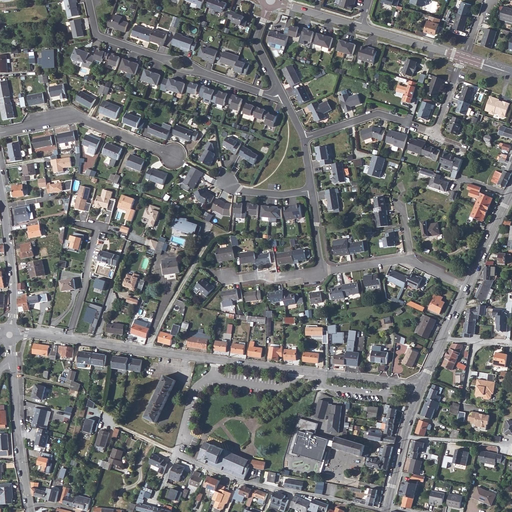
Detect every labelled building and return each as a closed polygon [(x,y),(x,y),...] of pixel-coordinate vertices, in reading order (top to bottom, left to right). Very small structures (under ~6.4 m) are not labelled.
[(77,7),(76,2),(77,2),(76,0),(64,0),(68,18),(79,15),(78,10),(77,11),(77,7)] [(184,0),(198,5),(197,7),(201,9),(204,0),(184,0)] [(227,4),(222,2),(222,3),(219,2),(220,1),(216,0),(209,0),(207,7),(212,9),(211,9),(221,13),(223,12),(224,9),(225,9),(227,4)] [(463,2),(459,14),(469,17),(473,5),(463,2)] [(501,21),(511,23),(511,10),(504,8),(501,21)] [(241,15),(231,11),(228,19),(233,20),(232,23),(245,27),(247,21),(243,20),(244,17),(241,16),(241,15)] [(114,18),(111,17),(108,26),(112,27),(115,28),(116,28),(116,27),(118,28),(117,29),(125,32),(129,22),(121,20),(123,17),(116,14),(114,18)] [(469,17),(459,14),(454,28),(464,32),(469,17)] [(426,15),(425,17),(430,18),(428,23),(427,26),(425,31),(436,35),(441,19),(426,15)] [(175,16),(172,26),(179,28),(181,18),(175,16)] [(81,19),(70,21),(74,38),(84,36),(82,30),(81,23),(82,23),(81,19)] [(150,41),(153,31),(136,25),(132,36),(149,42),(150,41)] [(298,34),(301,35),(303,28),(299,27),(299,28),(296,27),(292,26),(289,35),(289,36),(297,38),(298,34)] [(307,29),(303,28),(301,35),(305,36),(304,40),(312,42),(314,32),(310,31),(307,30),(307,29)] [(168,34),(154,29),(153,31),(150,41),(160,44),(159,45),(163,46),(168,34)] [(487,29),(481,46),(492,49),(497,32),(487,29)] [(289,36),(289,35),(285,33),(284,35),(280,34),(280,35),(277,34),(277,33),(271,31),(268,42),(286,47),(289,36)] [(182,35),(176,33),(172,45),(181,48),(183,48),(184,50),(188,52),(190,51),(190,49),(194,50),(196,43),(193,42),(193,40),(182,36),(182,35)] [(315,44),(322,47),(326,35),(322,34),(322,35),(321,35),(318,34),(315,44)] [(330,36),(326,35),(322,47),(330,49),(333,39),(331,38),(329,37),(330,36)] [(337,51),(345,53),(348,42),(345,41),(344,42),(343,42),(340,41),(337,51)] [(352,43),(348,42),(345,53),(353,56),(356,45),(353,45),(352,44),(352,43)] [(206,49),(201,47),(198,56),(203,58),(205,59),(205,60),(209,61),(209,62),(213,64),(217,51),(206,47),(206,49)] [(366,62),(370,48),(366,47),(366,48),(364,48),(362,47),(358,59),(366,62)] [(84,51),(81,50),(76,48),(74,54),(72,55),(71,57),(73,60),(76,61),(78,60),(84,63),(83,66),(91,69),(94,59),(95,56),(89,54),(89,53),(84,51)] [(373,49),(370,48),(366,62),(373,64),(377,52),(374,51),(373,51),(373,49)] [(107,59),(109,52),(105,51),(105,52),(102,51),(98,49),(95,56),(94,59),(102,62),(103,58),(107,59)] [(44,59),(39,59),(40,66),(44,65),(56,64),(55,50),(43,51),(44,59)] [(224,51),(220,62),(236,68),(238,60),(240,56),(224,51)] [(109,52),(107,59),(110,60),(109,64),(117,67),(120,57),(116,56),(113,55),(113,54),(109,52)] [(0,56),(0,73),(8,73),(8,63),(11,63),(10,59),(7,60),(7,56),(0,56)] [(128,72),(132,60),(128,59),(127,60),(126,60),(123,59),(120,69),(128,72)] [(408,59),(403,74),(413,77),(414,73),(415,71),(416,71),(417,67),(416,67),(418,63),(408,59)] [(132,60),(128,72),(135,74),(139,64),(136,63),(135,63),(135,61),(132,60)] [(236,68),(234,71),(246,75),(249,64),(238,60),(236,68)] [(289,83),(291,87),(301,82),(292,65),(282,70),(287,78),(288,78),(290,83),(289,83)] [(149,82),(153,71),(150,70),(149,71),(148,70),(145,70),(142,80),(149,82)] [(153,71),(149,82),(157,85),(160,75),(158,74),(156,73),(157,72),(153,71)] [(444,80),(435,77),(428,95),(438,99),(444,80)] [(166,88),(174,91),(178,79),(174,78),(174,80),(173,79),(170,78),(169,80),(166,79),(162,90),(166,91),(166,88)] [(178,79),(174,91),(182,94),(185,83),(183,83),(181,82),(182,81),(178,79)] [(1,102),(11,100),(10,97),(11,97),(8,81),(0,82),(0,99),(1,102)] [(417,83),(410,81),(408,88),(406,94),(405,96),(404,96),(403,101),(411,104),(417,83)] [(201,92),(204,85),(199,84),(199,85),(196,84),(192,82),(188,92),(196,95),(197,91),(201,92)] [(64,84),(49,87),(52,98),(61,96),(61,100),(67,99),(64,84)] [(204,85),(201,92),(205,94),(204,97),(212,100),(215,90),(211,89),(208,88),(208,87),(204,85)] [(399,85),(398,92),(406,94),(408,88),(399,85)] [(293,91),(295,95),(296,95),(301,105),(311,100),(304,86),(293,91)] [(461,96),(459,100),(470,104),(475,89),(465,86),(462,96),(461,96)] [(82,91),(77,100),(91,108),(96,99),(82,91)] [(229,103),(232,94),(228,93),(228,94),(225,93),(221,91),(217,103),(224,106),(225,102),(229,103)] [(43,93),(28,96),(30,106),(45,103),(43,93)] [(232,94),(229,103),(233,104),(231,108),(239,111),(243,99),(239,97),(235,96),(236,95),(232,94)] [(348,94),(345,95),(340,97),(344,109),(346,113),(352,110),(351,107),(354,106),(361,104),(357,94),(349,97),(348,94)] [(506,117),(510,105),(504,102),(503,102),(502,103),(500,102),(500,101),(499,101),(500,99),(491,96),(488,105),(489,105),(488,109),(491,110),(490,112),(495,113),(495,112),(500,114),(501,117),(503,118),(506,117)] [(11,100),(1,102),(1,105),(1,106),(3,120),(14,118),(12,104),(11,104),(11,100)] [(105,100),(100,113),(116,119),(121,107),(105,100)] [(470,104),(459,100),(458,104),(460,105),(457,112),(467,116),(471,104),(470,104)] [(318,101),(308,106),(310,111),(312,110),(314,114),(315,116),(314,118),(316,121),(318,122),(326,118),(324,114),(332,110),(327,101),(320,105),(318,101)] [(425,102),(419,118),(428,121),(433,109),(434,110),(435,106),(425,102)] [(255,115),(257,108),(254,107),(254,106),(247,103),(243,113),(251,115),(251,114),(255,115)] [(267,119),(269,114),(270,112),(265,111),(265,110),(258,107),(257,108),(255,115),(254,117),(262,119),(263,118),(267,119)] [(127,113),(123,122),(138,128),(143,115),(138,113),(136,117),(127,113)] [(269,114),(267,119),(265,124),(273,127),(277,115),(273,114),(273,115),(269,114)] [(464,121),(454,117),(453,121),(452,121),(448,132),(458,136),(464,121)] [(148,132),(166,139),(171,127),(163,123),(161,127),(152,123),(148,132)] [(176,125),(172,134),(189,141),(190,139),(194,141),(198,132),(194,130),(193,132),(176,125)] [(511,129),(501,126),(499,135),(511,138),(511,129)] [(374,127),(361,132),(365,142),(374,138),(379,139),(382,129),(378,128),(378,129),(374,127)] [(404,149),(408,136),(403,134),(403,135),(398,134),(399,133),(390,131),(386,143),(395,145),(394,146),(394,147),(393,149),(393,151),(397,152),(398,151),(399,148),(404,149)] [(74,132),(58,135),(60,144),(61,147),(66,146),(65,143),(75,141),(74,132)] [(87,135),(83,144),(90,147),(88,152),(94,155),(100,140),(87,135)] [(51,136),(34,140),(35,149),(52,146),(51,136)] [(235,154),(241,144),(228,137),(223,146),(229,149),(229,150),(232,151),(232,152),(235,154)] [(409,150),(422,154),(426,145),(427,142),(419,140),(418,141),(413,139),(409,150)] [(200,161),(210,167),(212,163),(211,162),(214,159),(215,156),(215,154),(213,153),(214,151),(213,144),(209,141),(205,148),(207,149),(200,161)] [(8,145),(12,163),(22,161),(22,157),(24,156),(25,155),(25,152),(23,151),(21,152),(19,142),(8,145)] [(106,143),(102,154),(112,157),(109,165),(114,166),(116,159),(117,159),(122,149),(106,143)] [(426,145),(422,154),(433,158),(433,160),(437,161),(441,151),(437,149),(426,145)] [(320,161),(321,166),(332,164),(331,159),(329,159),(327,146),(316,148),(317,152),(318,153),(319,156),(318,157),(319,161),(320,161)] [(252,151),(244,147),(240,155),(244,157),(243,158),(247,160),(250,161),(250,163),(254,165),(257,160),(256,159),(258,155),(252,152),(252,151)] [(445,152),(441,163),(452,167),(452,168),(454,169),(451,178),(456,179),(463,160),(448,155),(449,153),(445,152)] [(130,154),(126,165),(139,171),(144,159),(130,154)] [(386,159),(374,155),(368,174),(380,178),(386,159)] [(499,159),(497,158),(497,159),(499,160),(498,161),(505,164),(507,158),(500,156),(500,157),(499,159)] [(70,157),(51,160),(52,164),(53,164),(54,173),(64,171),(64,168),(72,167),(70,157)] [(361,158),(354,159),(355,167),(362,166),(361,158)] [(342,163),(332,164),(333,170),(334,170),(335,173),(333,173),(334,177),(333,177),(332,179),(333,182),(334,183),(335,183),(335,184),(345,182),(342,163)] [(35,169),(34,164),(23,166),(25,177),(22,177),(23,182),(37,180),(35,169)] [(202,177),(204,173),(192,167),(181,187),(189,192),(190,187),(194,189),(197,184),(198,183),(201,177),(202,177)] [(148,171),(145,178),(162,185),(166,175),(153,169),(153,170),(147,168),(146,171),(148,171)] [(434,173),(422,169),(420,174),(432,178),(430,186),(446,192),(449,183),(440,180),(441,176),(436,174),(434,174),(434,173)] [(511,174),(506,171),(505,171),(503,174),(496,171),(492,181),(506,188),(511,174)] [(46,178),(39,179),(40,189),(48,188),(47,186),(46,178)] [(65,183),(47,186),(48,188),(48,194),(63,191),(71,190),(73,180),(66,181),(65,183)] [(478,185),(471,183),(469,190),(472,191),(470,196),(479,199),(477,205),(489,210),(491,205),(489,205),(492,198),(480,193),(482,186),(478,185)] [(15,197),(25,196),(24,192),(23,185),(13,186),(15,197)] [(82,210),(89,212),(91,204),(87,203),(90,188),(81,186),(75,207),(76,209),(79,210),(81,209),(82,209),(82,210)] [(207,192),(205,188),(194,193),(198,200),(205,204),(206,201),(211,203),(214,196),(210,194),(210,195),(208,194),(207,192)] [(107,210),(113,212),(116,201),(111,199),(111,198),(113,192),(104,189),(102,197),(98,196),(95,205),(96,208),(101,209),(102,207),(102,206),(108,207),(108,209),(107,210)] [(340,208),(337,193),(339,193),(338,189),(326,191),(326,195),(325,195),(326,199),(328,199),(329,206),(328,206),(329,211),(334,210),(335,209),(340,208)] [(122,195),(118,208),(128,212),(126,220),(132,222),(136,211),(132,210),(135,200),(122,195)] [(218,199),(212,209),(223,215),(230,216),(231,204),(223,203),(221,202),(222,201),(218,199)] [(379,210),(379,214),(388,213),(387,208),(386,208),(385,199),(376,200),(377,210),(379,210)] [(247,211),(248,204),(243,203),(243,204),(240,204),(236,203),(235,213),(243,214),(243,210),(247,211)] [(26,205),(16,206),(16,209),(18,222),(30,220),(28,213),(28,212),(27,213),(27,211),(31,210),(30,204),(26,205)] [(248,204),(247,211),(251,211),(250,215),(258,216),(259,206),(255,205),(251,205),(252,204),(248,204)] [(270,218),(271,206),(267,205),(267,207),(266,207),(263,206),(262,217),(270,218)] [(294,219),(292,205),(289,206),(289,207),(287,207),(285,208),(287,220),(294,219)] [(292,205),(294,219),(302,218),(300,205),(297,206),(296,206),(296,205),(292,205)] [(489,210),(477,205),(470,219),(473,220),(474,217),(481,221),(484,214),(486,215),(489,210)] [(157,223),(161,210),(151,206),(149,211),(146,211),(143,218),(150,220),(148,226),(153,228),(156,222),(157,223)] [(271,206),(270,218),(282,219),(283,208),(276,208),(275,207),(275,206),(271,206)] [(379,214),(376,214),(378,229),(389,227),(387,217),(389,217),(388,213),(379,214)] [(181,219),(175,218),(172,226),(185,230),(185,234),(191,234),(191,233),(199,235),(201,227),(187,222),(188,219),(181,218),(181,219)] [(41,220),(28,223),(30,232),(29,233),(30,237),(42,235),(39,223),(42,223),(41,220)] [(432,236),(432,234),(440,233),(439,223),(423,226),(424,237),(432,236)] [(387,239),(383,239),(384,249),(396,248),(394,238),(396,238),(395,234),(386,235),(387,239)] [(161,236),(155,253),(161,254),(166,238),(161,236)] [(335,256),(346,255),(346,256),(350,255),(348,244),(348,240),(348,239),(334,241),(333,242),(335,256)] [(148,249),(155,251),(158,243),(151,240),(148,249)] [(23,253),(21,254),(22,258),(34,256),(32,247),(36,246),(35,241),(21,244),(23,253)] [(352,244),(348,244),(350,255),(354,255),(354,254),(364,252),(363,242),(352,244)] [(220,261),(224,260),(224,259),(231,258),(232,259),(237,259),(235,246),(219,249),(220,261)] [(306,249),(294,251),(296,263),(300,262),(300,260),(308,259),(308,258),(311,257),(312,256),(311,250),(307,251),(306,249)] [(102,250),(98,263),(112,268),(115,269),(117,265),(121,256),(102,250)] [(257,258),(256,251),(242,253),(243,263),(254,261),(254,263),(258,263),(257,258)] [(296,263),(294,251),(280,253),(281,264),(292,262),(292,264),(296,263)] [(261,257),(257,258),(258,263),(258,265),(262,264),(273,262),(272,252),(261,254),(261,257)] [(511,254),(510,254),(500,253),(499,264),(506,265),(506,258),(511,258),(511,254)] [(169,259),(163,260),(165,275),(180,272),(178,261),(170,262),(169,259)] [(43,260),(29,263),(32,278),(46,275),(43,260)] [(389,280),(405,288),(407,283),(411,277),(407,274),(406,276),(395,269),(389,280)] [(131,288),(130,289),(130,291),(134,292),(139,276),(134,274),(133,277),(127,275),(123,287),(127,289),(129,288),(131,288)] [(411,277),(407,283),(419,289),(424,279),(420,277),(419,278),(412,274),(411,277)] [(381,285),(380,279),(379,279),(378,275),(373,275),(373,276),(369,277),(369,275),(365,276),(366,287),(381,285)] [(205,277),(197,285),(194,288),(199,292),(201,289),(208,295),(216,286),(213,283),(212,284),(205,277)] [(75,288),(73,278),(60,281),(62,291),(75,288)] [(143,290),(146,280),(139,279),(137,289),(143,290)] [(480,299),(478,303),(486,300),(491,289),(489,288),(493,280),(491,280),(485,280),(483,285),(481,284),(475,297),(480,299)] [(353,283),(343,285),(344,295),(353,294),(359,293),(358,284),(353,285),(353,283)] [(344,295),(343,285),(339,286),(339,287),(331,288),(332,299),(345,298),(344,295)] [(240,299),(238,288),(224,291),(225,301),(224,301),(225,306),(235,305),(234,300),(240,299)] [(285,294),(284,289),(279,290),(279,291),(270,292),(271,300),(273,299),(273,302),(286,300),(285,294)] [(262,290),(247,292),(248,301),(263,299),(262,290)] [(318,293),(312,293),(313,303),(323,302),(322,291),(318,292),(318,293)] [(28,297),(30,304),(48,301),(47,293),(28,297)] [(289,293),(285,294),(286,300),(286,305),(298,303),(296,293),(289,294),(289,293)] [(24,298),(18,299),(19,303),(19,306),(24,305),(25,310),(31,309),(30,304),(28,297),(28,294),(23,295),(24,298)] [(434,298),(429,309),(440,314),(445,302),(441,300),(443,297),(435,294),(433,297),(434,298)] [(128,298),(126,303),(137,307),(138,302),(128,298)] [(177,299),(174,304),(181,306),(179,311),(184,313),(187,304),(187,303),(177,299)] [(411,301),(406,304),(423,311),(425,308),(411,301)] [(93,324),(92,327),(96,328),(103,307),(91,304),(90,308),(89,308),(84,322),(93,324)] [(465,322),(466,323),(473,323),(475,319),(479,319),(479,315),(485,316),(486,308),(486,306),(477,305),(477,309),(468,308),(466,322),(465,322)] [(486,308),(485,316),(488,318),(493,318),(493,316),(493,309),(486,308)] [(493,309),(493,316),(496,316),(496,325),(496,326),(496,330),(498,332),(503,333),(503,332),(506,332),(507,317),(501,316),(501,310),(493,309)] [(425,319),(422,318),(415,333),(427,338),(431,329),(432,330),(437,321),(427,316),(425,319)] [(132,333),(147,338),(150,328),(147,327),(148,323),(136,319),(132,333)] [(466,323),(465,322),(463,336),(470,337),(470,334),(475,334),(476,324),(473,323),(466,323)] [(108,324),(107,332),(123,334),(125,324),(113,323),(113,325),(108,324)] [(336,324),(328,325),(328,333),(332,333),(336,333),(336,332),(336,324)] [(318,326),(307,326),(307,337),(313,337),(313,339),(323,339),(324,344),(328,344),(328,331),(324,331),(324,328),(318,328),(318,326)] [(356,331),(349,330),(347,351),(353,352),(356,331)] [(161,331),(159,341),(171,345),(174,335),(161,331)] [(191,331),(191,336),(209,339),(208,345),(211,345),(212,335),(191,331)] [(336,333),(332,333),(332,344),(343,344),(343,332),(336,332),(336,333)] [(209,339),(191,336),(189,346),(207,349),(208,345),(209,339)] [(216,340),(214,350),(227,352),(228,342),(216,340)] [(251,341),(249,355),(262,357),(263,348),(254,346),(255,341),(251,341)] [(233,343),(232,352),(244,354),(246,343),(240,342),(239,344),(233,343)] [(33,354),(49,356),(50,348),(50,346),(34,344),(33,354)] [(279,356),(283,356),(283,345),(281,345),(280,345),(272,344),(272,347),(270,347),(269,358),(279,359),(279,356)] [(462,345),(452,344),(442,366),(452,370),(463,347),(462,345)] [(63,356),(69,357),(73,357),(74,348),(60,346),(59,352),(61,354),(62,354),(62,356),(63,356)] [(372,346),(371,362),(387,363),(388,352),(381,351),(381,348),(372,346)] [(286,349),(286,359),(297,360),(297,350),(286,349)] [(409,349),(402,363),(411,367),(418,353),(409,349)] [(305,351),(304,361),(318,362),(319,353),(305,351)] [(346,356),(345,365),(357,366),(359,353),(353,352),(347,351),(346,356)] [(78,363),(91,365),(93,354),(79,352),(78,363)] [(497,353),(495,363),(506,365),(508,355),(497,353)] [(93,354),(91,365),(105,367),(106,356),(93,354)] [(335,363),(345,365),(346,356),(336,355),(335,363)] [(114,369),(127,371),(129,359),(115,357),(114,369)] [(129,359),(127,371),(141,373),(142,361),(129,359)] [(70,373),(68,378),(72,380),(75,381),(77,372),(70,370),(70,373)] [(488,381),(478,379),(477,386),(478,386),(480,386),(478,389),(477,389),(477,394),(475,394),(477,398),(480,396),(484,397),(484,399),(489,400),(491,398),(492,394),(494,394),(497,375),(489,374),(488,381)] [(153,402),(146,417),(157,422),(176,381),(166,375),(164,380),(153,402)] [(72,380),(70,390),(79,392),(81,384),(75,381),(72,380)] [(37,385),(34,398),(43,401),(46,388),(37,385)] [(433,385),(428,399),(439,403),(441,397),(437,395),(438,393),(441,394),(443,388),(440,388),(440,387),(433,385)] [(328,405),(329,402),(320,399),(315,417),(326,420),(327,415),(330,416),(328,432),(339,433),(342,406),(333,405),(333,406),(328,405)] [(439,403),(428,399),(422,415),(432,419),(436,409),(438,410),(441,403),(439,403)] [(95,406),(88,403),(86,410),(93,412),(95,406)] [(390,405),(387,404),(385,409),(389,410),(389,414),(388,418),(395,419),(397,409),(390,405)] [(68,405),(65,416),(71,418),(74,407),(68,405)] [(38,413),(34,427),(41,429),(48,431),(49,427),(46,426),(49,412),(37,409),(36,413),(38,413)] [(466,412),(459,411),(458,415),(457,420),(464,422),(466,412)] [(471,423),(476,424),(477,426),(478,426),(479,427),(481,427),(480,429),(486,431),(487,424),(488,424),(490,416),(483,415),(483,416),(481,416),(481,415),(481,414),(473,412),(472,416),(469,416),(469,421),(472,421),(471,423)] [(416,433),(425,436),(429,423),(420,420),(416,433)] [(95,424),(87,421),(83,436),(91,439),(92,434),(96,435),(98,427),(94,426),(95,424)] [(383,423),(381,423),(380,425),(383,425),(382,428),(386,429),(385,433),(393,435),(394,425),(383,423)] [(48,431),(41,429),(40,432),(38,432),(37,436),(39,437),(36,445),(47,447),(50,435),(49,435),(50,431),(48,431)] [(453,429),(451,438),(458,438),(458,437),(460,431),(453,429)] [(101,430),(97,444),(106,447),(110,433),(101,430)] [(371,432),(370,439),(374,440),(382,442),(384,435),(382,435),(382,433),(381,430),(377,430),(376,434),(371,432)] [(324,464),(333,440),(309,432),(308,435),(301,433),(294,454),(324,464)] [(8,434),(0,435),(0,451),(0,452),(1,457),(9,456),(9,451),(10,451),(8,434)] [(384,435),(382,442),(395,444),(396,437),(384,435)] [(335,445),(334,448),(367,458),(367,456),(369,456),(370,453),(364,452),(366,446),(366,445),(343,439),(337,437),(335,445)] [(414,440),(410,458),(412,459),(417,460),(420,447),(424,448),(425,443),(414,440)] [(244,479),(245,479),(251,467),(265,469),(266,462),(250,459),(249,460),(248,460),(244,458),(225,450),(225,449),(215,445),(214,445),(206,442),(199,457),(198,460),(208,464),(244,479)] [(381,448),(379,455),(386,457),(391,458),(394,447),(386,445),(385,449),(381,448)] [(105,461),(103,468),(110,470),(112,464),(124,467),(125,463),(123,462),(126,452),(115,449),(110,463),(105,461)] [(469,451),(457,449),(457,453),(455,452),(454,457),(445,455),(443,467),(448,468),(449,462),(466,465),(469,451)] [(488,453),(488,452),(486,451),(486,452),(481,451),(480,460),(484,461),(485,463),(495,465),(496,462),(501,463),(503,455),(497,454),(491,452),(490,454),(488,453)] [(53,455),(42,453),(39,465),(42,466),(41,472),(49,474),(52,464),(48,463),(49,460),(52,460),(53,455)] [(157,455),(153,453),(149,463),(155,466),(154,468),(155,469),(159,471),(158,472),(164,474),(167,464),(163,462),(164,460),(158,457),(156,456),(157,455)] [(379,455),(379,458),(378,460),(384,461),(382,469),(385,470),(388,471),(391,458),(386,457),(379,455)] [(368,457),(366,465),(382,469),(384,461),(378,460),(379,458),(377,458),(376,459),(368,457)] [(412,459),(409,473),(412,474),(419,475),(422,461),(417,460),(412,459)] [(176,463),(170,478),(179,482),(185,467),(176,463)] [(196,471),(190,484),(200,488),(204,479),(200,477),(201,473),(196,471)] [(270,471),(268,481),(274,482),(277,473),(270,471)] [(405,496),(403,507),(412,509),(418,481),(424,482),(425,477),(419,475),(412,474),(410,483),(404,481),(401,495),(405,496)] [(210,476),(206,487),(212,489),(212,491),(216,493),(219,484),(220,480),(210,476)] [(304,481),(286,478),(285,487),(302,490),(304,481)] [(40,483),(32,482),(35,496),(46,499),(48,492),(39,489),(40,483)] [(7,483),(0,483),(0,494),(2,494),(3,504),(14,503),(14,487),(7,487),(7,483)] [(226,486),(219,484),(216,493),(214,498),(213,499),(217,501),(215,506),(216,507),(222,510),(224,509),(226,504),(228,503),(232,493),(227,491),(226,492),(225,494),(223,493),(224,490),(226,486)] [(245,497),(249,498),(251,494),(253,489),(243,485),(241,490),(240,494),(245,497)] [(324,486),(317,485),(315,493),(323,494),(324,486)] [(64,487),(60,502),(74,506),(76,499),(68,497),(70,488),(64,487)] [(366,490),(365,493),(369,494),(377,496),(378,492),(382,494),(383,491),(368,487),(367,490),(366,490)] [(48,492),(46,499),(57,501),(57,500),(60,491),(49,488),(48,492)] [(497,495),(489,492),(478,488),(474,499),(492,506),(497,495)] [(142,489),(138,501),(143,503),(144,500),(143,499),(144,496),(146,491),(142,489)] [(182,497),(183,493),(172,489),(168,498),(180,503),(181,498),(182,497)] [(241,490),(237,489),(234,499),(243,502),(245,497),(240,494),(241,490)] [(253,489),(251,494),(265,500),(266,497),(268,493),(258,489),(257,491),(253,489)] [(286,495),(276,491),(272,501),(270,506),(280,510),(284,511),(289,500),(285,498),(286,495)] [(433,491),(430,503),(434,504),(435,502),(443,503),(445,493),(433,491)] [(200,493),(193,508),(196,510),(200,501),(203,494),(200,493)] [(296,493),(290,508),(293,509),(293,507),(301,511),(304,503),(306,499),(307,495),(296,493)] [(353,498),(353,501),(374,506),(377,496),(369,494),(369,495),(368,501),(353,498)] [(450,494),(447,506),(460,508),(462,497),(450,494)] [(76,499),(74,506),(88,510),(91,498),(77,495),(76,499)] [(304,503),(301,511),(304,511),(307,511),(312,502),(306,499),(304,503)] [(314,499),(308,511),(312,511),(315,507),(326,511),(329,504),(314,499)] [(127,510),(132,511),(134,511),(137,504),(130,502),(127,510)] [(137,510),(146,511),(154,511),(156,507),(139,503),(137,510)]
